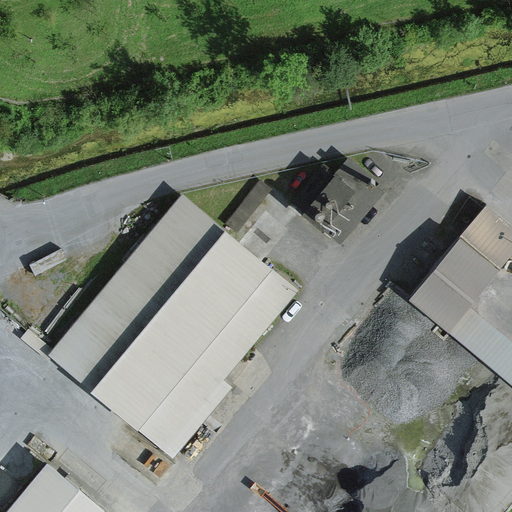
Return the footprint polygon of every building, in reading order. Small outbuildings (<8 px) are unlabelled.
[(511,239),(511,128),(407,253),(462,299),(511,239)] [(354,161),(307,211),(343,243),(389,194),(354,161)] [(263,178),(229,224),(251,240),(285,195),(263,178)] [(298,285),(185,190),(54,345),(167,440),(298,285)] [(511,272),(478,312),(511,340),(511,272)] [(109,511),(114,507),(52,455),(2,511),(109,511)]
